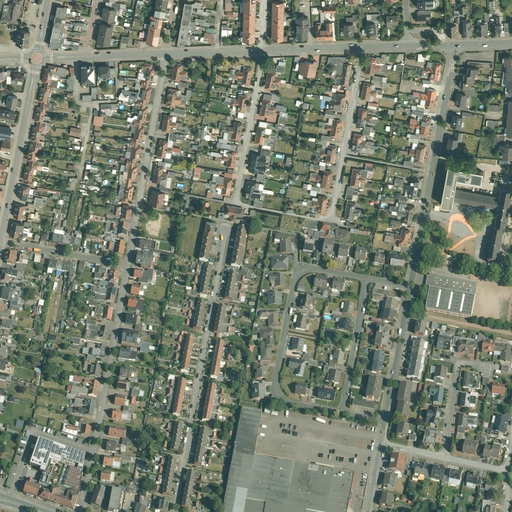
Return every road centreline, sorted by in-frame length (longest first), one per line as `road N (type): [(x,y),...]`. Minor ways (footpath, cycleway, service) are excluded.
road 1 (residential): [(173,511),(225,228)]
road 2 (residential): [(367,279),(297,267),(272,398),(341,411)]
road 3 (residential): [(82,511),(127,264)]
road 4 (residential): [(409,287),(454,45)]
road 5 (residential): [(127,264),(166,53)]
road 6 (tertiary): [(35,65),(0,239)]
road 7 (residential): [(362,47),(330,221)]
road 8 (residential): [(262,50),(235,204),(246,206)]
road 9 (residential): [(384,420),(409,287)]
road 10 (residential): [(367,279),(341,411)]
road 11 (residential): [(0,239),(127,264)]
road 12 (residential): [(444,457),(457,360),(487,365)]
